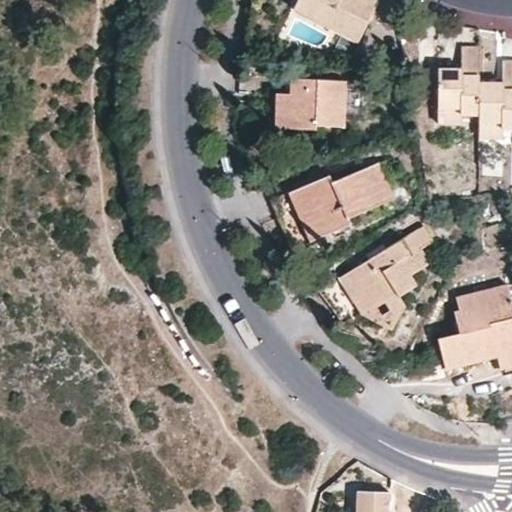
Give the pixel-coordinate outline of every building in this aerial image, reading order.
[(357,45),(379,4),(372,0),(300,0),(294,12),(357,45)] [(479,83),(480,50),(460,49),(460,69),(438,69),(438,108),(459,108),(458,115),(479,115),(479,83)] [(501,83),(479,83),(479,115),(479,121),(499,121),(499,128),(511,128),(511,61),(501,62),(501,83)] [(342,127),(344,82),(292,80),(291,95),(290,128),(317,131),(318,126),(342,127)] [(275,128),(290,128),(291,95),(277,94),(275,128)] [(458,121),(458,115),(459,108),(438,108),(438,120),(458,121)] [(499,121),(479,121),(479,136),(499,136),(499,128),(499,121)] [(383,161),(378,163),(394,198),(398,196),(383,161)] [(353,217),(394,198),(378,163),(337,181),(324,187),(320,179),(296,190),(304,206),(283,216),(299,254),(322,243),(320,239),(356,223),(353,217)] [(333,173),(320,179),(324,187),(337,181),(333,173)] [(276,199),(283,216),(304,206),(296,190),(276,199)] [(415,289),(409,279),(429,268),(421,254),(433,247),(423,229),(319,294),(342,327),(361,317),(389,332),(404,308),(398,298),(415,289)] [(511,365),(511,306),(506,285),(455,300),(458,313),(453,314),(459,336),(438,342),(446,372),(496,358),(505,355),(509,366),(511,365)] [(500,369),(509,366),(505,355),(496,358),(500,369)] [(388,511),(389,491),(356,490),(355,511),(388,511)]
